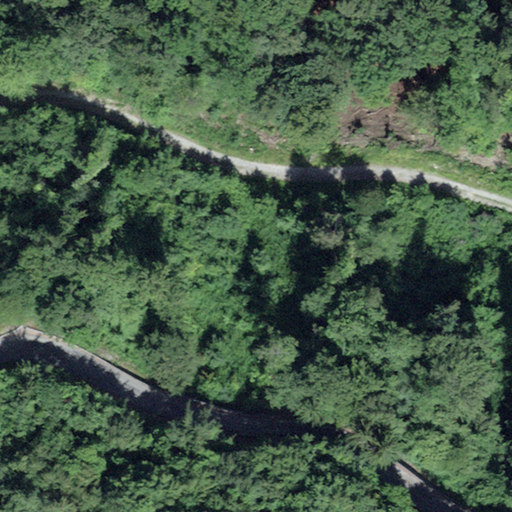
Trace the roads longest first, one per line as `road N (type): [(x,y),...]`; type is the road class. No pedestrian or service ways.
road 1 (track): [(511,210),(385,174),(275,170),(196,151),(77,96),(0,102)]
road 2 (tertiary): [(442,511),(329,434),(173,408),(49,350),(0,349)]
